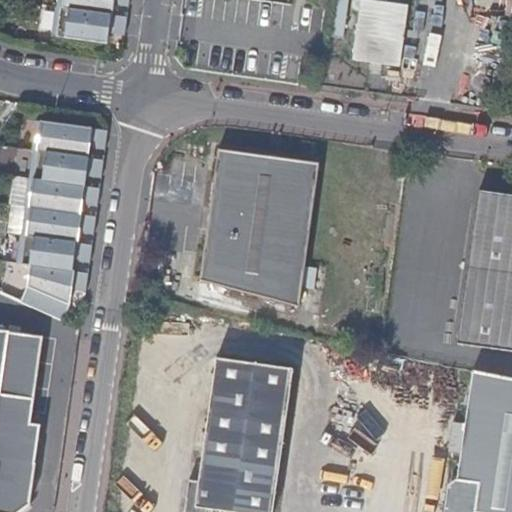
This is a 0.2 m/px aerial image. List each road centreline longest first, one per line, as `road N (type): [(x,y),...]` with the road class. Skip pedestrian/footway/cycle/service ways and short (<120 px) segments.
road 1 (residential): [(83,511),(142,97)]
road 2 (residential): [(142,97),(511,148)]
road 3 (residential): [(0,65),(142,97)]
